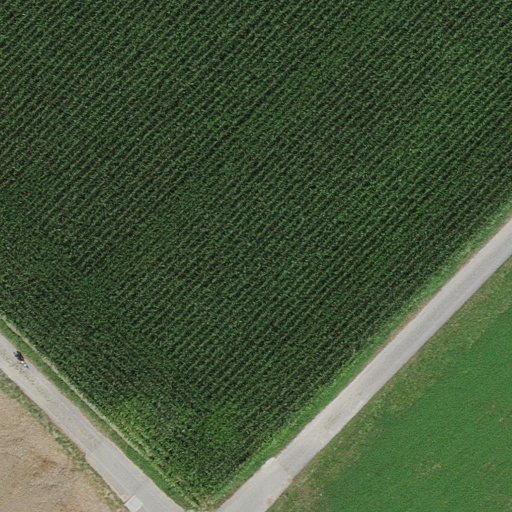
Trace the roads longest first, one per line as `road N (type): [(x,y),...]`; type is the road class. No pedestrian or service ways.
road 1 (track): [(511,220),(221,511)]
road 2 (track): [(0,354),(159,511)]
